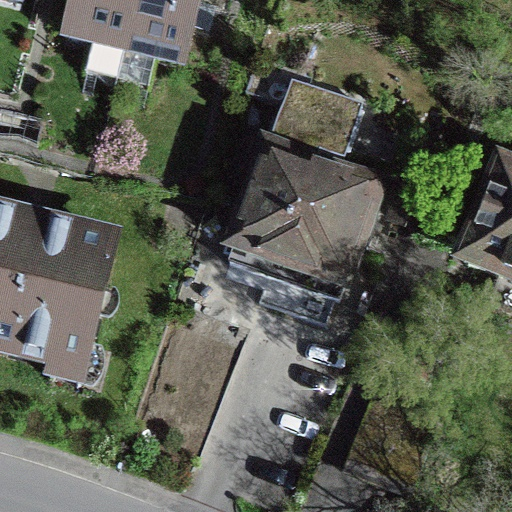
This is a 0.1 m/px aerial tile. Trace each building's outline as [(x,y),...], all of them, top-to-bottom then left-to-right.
[(92,43),(124,50),(136,0),(68,0),(60,35),(92,43)] [(186,65),(201,0),(136,0),(124,50),(155,58),(186,65)] [(124,50),(92,43),(85,72),(99,77),(115,89),(136,87),(147,89),(155,58),(124,50)] [(229,266),(340,303),(377,191),(357,185),(363,168),(398,180),(408,151),(355,133),(363,107),(291,83),(293,76),(257,63),(210,199),(247,212),(229,266)] [(501,279),(490,306),(511,315),(511,175),(502,171),(465,265),(501,279)] [(423,232),(439,189),(409,178),(392,220),(423,232)] [(0,350),(54,363),(50,380),(92,390),(102,377),(105,367),(102,351),(89,347),(114,247),(43,229),(47,213),(24,207),(20,224),(0,218),(0,350)] [(431,433),(375,411),(349,472),(407,495),(431,433)]
